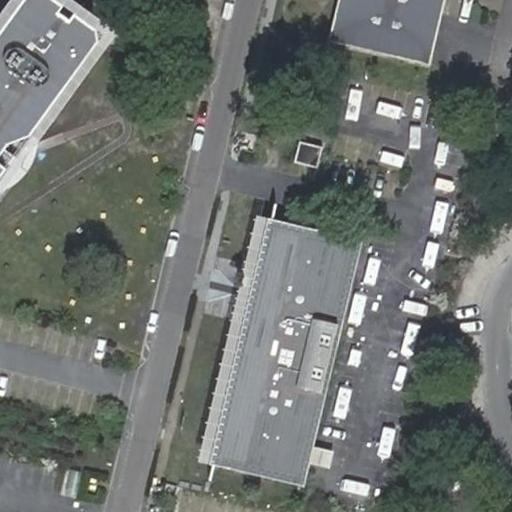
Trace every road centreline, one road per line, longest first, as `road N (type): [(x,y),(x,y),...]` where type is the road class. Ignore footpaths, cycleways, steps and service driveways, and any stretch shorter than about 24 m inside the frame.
road 1 (unknown): [(355,493),(419,229)]
road 2 (unknown): [(206,179),(419,229)]
road 3 (unknown): [(419,229),(429,148),(330,121)]
